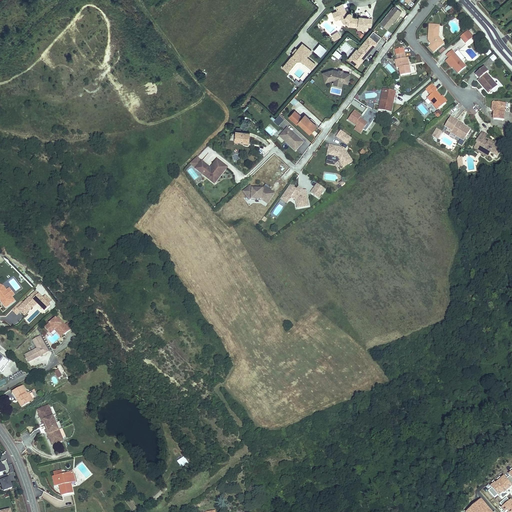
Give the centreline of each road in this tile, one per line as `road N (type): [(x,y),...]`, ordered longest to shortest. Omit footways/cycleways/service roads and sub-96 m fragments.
road 1 (track): [(140,0),(204,89),(167,152),(166,166),(180,183)]
road 2 (residential): [(432,0),(412,27),(413,44),(452,88),(473,98)]
